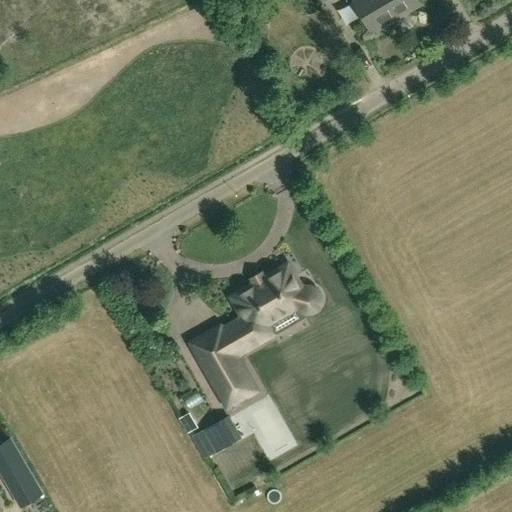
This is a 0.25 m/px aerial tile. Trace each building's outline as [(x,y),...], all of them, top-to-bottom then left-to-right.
[(323,0),(325,3),(329,0),(353,0),(373,33),(421,4),(418,0),(323,0)] [(266,277),(254,284),(232,296),(244,317),(230,325),(222,330),(220,327),(192,343),(204,364),(228,405),(256,389),(236,354),(244,349),(272,333),(266,323),(298,305),(298,306),(301,309),(304,310),(306,311),(310,311),(314,309),(317,306),(319,302),(320,298),(318,294),(316,290),(312,288),(307,287),(303,288),(302,289),(296,278),(297,276),(293,268),(290,267),(288,265),(285,266),(282,266),(275,270),(274,273),(266,277)] [(243,419),(269,409),(265,399),(239,409),(243,419)] [(206,456),(236,440),(224,419),(194,435),(206,456)] [(19,433),(0,446),(0,447),(38,500),(58,486),(19,433)] [(232,464),(237,476),(252,469),(246,457),(232,464)]
